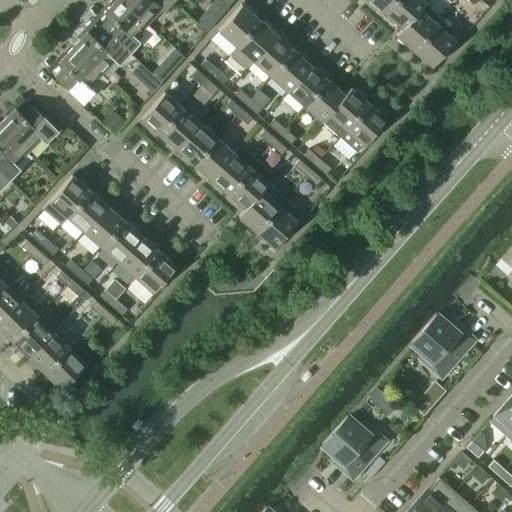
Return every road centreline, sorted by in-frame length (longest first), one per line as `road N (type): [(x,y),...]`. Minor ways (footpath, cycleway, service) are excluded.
road 1 (tertiary): [(327,314),(208,387),(89,511)]
road 2 (tertiary): [(327,314),(511,107)]
road 3 (residential): [(210,240),(16,48)]
road 4 (tertiary): [(158,511),(275,385),(327,314)]
road 5 (residential): [(357,511),(511,337)]
road 6 (residential): [(19,455),(49,412),(0,362)]
